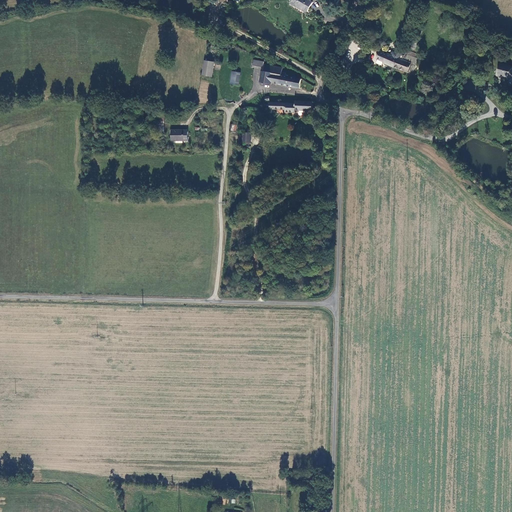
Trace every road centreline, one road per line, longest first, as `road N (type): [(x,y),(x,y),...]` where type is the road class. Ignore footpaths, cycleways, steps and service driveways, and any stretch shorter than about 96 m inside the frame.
road 1 (unclassified): [(336,304),(0,296)]
road 2 (unclassified): [(358,0),(319,94),(341,114),(336,304)]
road 3 (unclassified): [(336,304),(332,511)]
